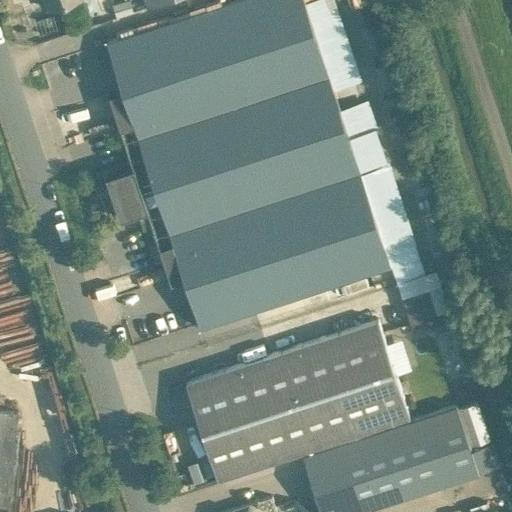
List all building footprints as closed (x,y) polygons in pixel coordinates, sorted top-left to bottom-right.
[(135,163),(107,172),(121,216),(149,207),(144,193),(157,189),(173,240),(160,244),(166,261),(171,278),(172,280),(185,276),(201,325),(327,283),(391,263),(305,0),(227,0),(108,39),(123,88),(111,92),(122,128),(135,124),(150,170),(138,174),(135,163)] [(120,0),(114,2),(119,15),(134,10),(131,0),(120,0)] [(35,40),(41,59),(96,44),(100,58),(106,56),(97,23),(35,40)] [(427,286),(401,294),(410,322),(437,314),(427,286)] [(447,313),(432,318),(437,331),(452,326),(447,313)] [(206,373),(187,379),(218,477),(321,444),(410,414),(378,317),(206,373)] [(469,382),(457,385),(460,396),(472,393),(469,382)] [(457,402),(304,452),(323,511),(353,511),(479,471),(467,434),(457,402)] [(0,504),(10,505),(19,410),(0,407),(0,504)] [(273,494),(217,511),(265,511),(277,508),(273,494)]
